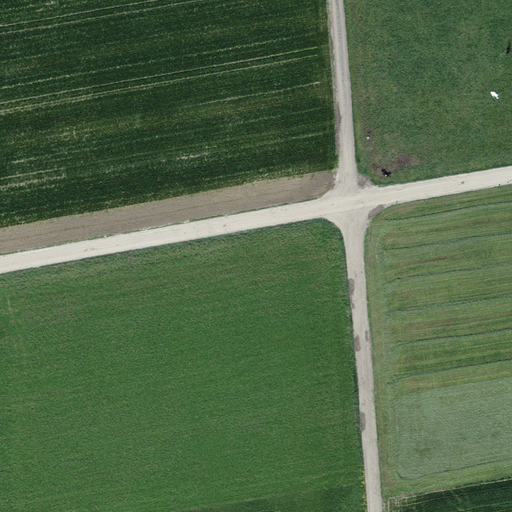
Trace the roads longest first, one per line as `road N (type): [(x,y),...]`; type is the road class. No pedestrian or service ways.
road 1 (track): [(0,269),(511,179)]
road 2 (track): [(339,0),(377,511)]
